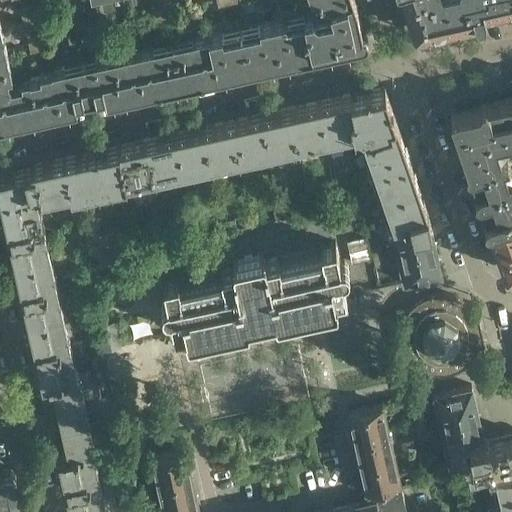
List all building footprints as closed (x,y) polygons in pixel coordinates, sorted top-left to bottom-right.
[(362,31),(356,4),(354,0),(341,0),(329,4),(332,14),(337,17),(340,29),(335,30),(339,46),(363,41),(364,40),(365,39),(366,39),(367,38),(367,37),(367,35),(367,34),(366,33),(366,32),(364,31),(363,31),(362,31)] [(465,0),(404,0),(415,31),(470,19),(465,0)] [(493,7),(491,0),(465,0),(470,19),(484,15),(485,9),(493,7)] [(339,46),(335,30),(340,29),(337,17),(332,14),(322,16),(318,13),(308,15),(309,19),(316,51),(339,46)] [(316,51),(309,19),(292,23),(291,19),(276,22),(285,59),(304,55),(303,54),(316,51)] [(285,59),(276,22),(262,25),(263,29),(243,34),(250,67),(285,59)] [(250,67),(243,34),(222,38),(221,34),(207,37),(215,75),(250,67)] [(215,75),(207,37),(192,40),(193,44),(173,49),(181,82),(215,75)] [(0,85),(9,84),(4,63),(9,62),(6,49),(0,50),(0,85)] [(181,82),(173,49),(153,53),(152,49),(138,52),(146,90),(181,82)] [(146,90),(138,52),(123,56),(124,60),(107,64),(110,78),(117,77),(121,95),(146,90)] [(121,95),(117,77),(110,78),(107,64),(106,59),(95,62),(95,66),(85,68),(88,83),(81,85),(85,103),(121,95)] [(85,103),(81,85),(88,83),(85,68),(65,73),(64,69),(52,71),(53,73),(61,109),(85,103)] [(61,109),(53,73),(40,76),(40,79),(30,81),(28,85),(24,86),(22,90),(28,116),(61,109)] [(0,122),(28,116),(22,90),(11,93),(9,84),(0,85),(0,122)] [(397,123),(384,86),(351,94),(355,114),(350,115),(353,127),(360,126),(363,134),(397,123)] [(353,127),(350,115),(355,114),(351,94),(318,101),(326,138),(350,132),(353,127)] [(511,136),(511,97),(487,103),(486,101),(485,100),(484,100),(482,100),(481,101),(480,102),(479,103),(479,104),(479,105),(457,109),(456,109),(455,109),(454,109),(454,110),(451,111),(450,112),(450,113),(451,115),(451,116),(451,117),(451,118),(452,119),(461,143),(491,137),(496,140),(511,136)] [(326,138),(318,101),(262,113),(270,150),(326,138)] [(270,150),(262,113),(238,119),(243,139),(238,140),(242,156),(270,150)] [(242,156),(238,140),(243,139),(238,119),(201,127),(205,147),(210,146),(213,162),(242,156)] [(405,146),(397,123),(363,134),(360,140),(370,167),(390,160),(387,152),(405,146)] [(213,162),(210,146),(205,147),(201,127),(121,145),(129,181),(213,162)] [(507,158),(505,152),(500,150),(496,140),(491,137),(461,143),(467,162),(466,162),(464,163),(464,164),(463,165),(463,166),(463,167),(464,168),(465,169),(466,170),(467,170),(468,170),(470,169),(470,171),(503,159),(507,158)] [(129,181),(121,145),(65,157),(72,188),(73,194),(89,190),(88,184),(100,182),(112,179),(113,185),(129,181)] [(419,185),(405,146),(387,152),(390,160),(370,167),(378,190),(398,183),(401,192),(419,185)] [(72,188),(65,157),(31,164),(31,168),(0,174),(0,195),(1,198),(20,194),(24,211),(36,208),(33,196),(72,188)] [(511,171),(511,169),(507,171),(503,159),(470,171),(485,213),(511,203),(511,171)] [(427,209),(419,185),(401,192),(398,183),(378,190),(388,220),(390,227),(411,219),(409,215),(427,209)] [(50,273),(43,241),(49,239),(43,213),(36,208),(24,211),(20,194),(1,198),(22,293),(59,285),(56,271),(50,273)] [(511,236),(511,203),(485,213),(485,214),(484,215),(483,215),(482,216),(481,217),(481,218),(482,220),(482,221),(483,221),(483,222),(484,222),(486,222),(488,222),(495,242),(511,236)] [(435,243),(427,209),(409,215),(411,219),(390,227),(396,252),(435,243)] [(248,224),(247,216),(232,219),(234,228),(248,224)] [(149,228),(146,217),(140,218),(142,229),(149,228)] [(200,237),(197,221),(186,224),(190,239),(200,237)] [(511,236),(495,242),(502,264),(502,265),(502,266),(502,267),(503,268),(504,270),(505,270),(505,271),(506,271),(508,270),(509,271),(510,271),(511,271),(511,270),(511,269),(511,236)] [(347,294),(342,273),(346,272),(348,269),(346,261),(343,259),(339,260),(335,241),(321,245),(323,254),(280,263),(279,257),(266,260),(265,253),(233,260),(234,267),(222,270),(223,276),(181,285),(178,276),(164,279),(168,298),(164,298),(162,302),(164,310),(167,312),(171,311),(176,332),(177,334),(178,334),(178,330),(185,328),(187,335),(248,322),(248,318),(249,318),(250,316),(258,316),(265,314),(271,312),(273,313),(274,312),(275,312),(276,316),(336,302),(336,295),(344,293),(345,297),(346,297),(346,294),(347,294)] [(441,273),(435,243),(396,252),(402,282),(441,273)] [(75,357),(69,330),(64,332),(56,299),(62,298),(59,285),(22,293),(42,381),(49,380),(73,374),(69,358),(75,357)] [(484,344),(477,313),(475,304),(473,304),(471,304),(470,304),(468,304),(467,303),(465,301),(462,299),(458,297),(455,296),(452,295),(449,294),(446,293),(443,293),(440,293),(437,293),(432,294),(429,295),(426,296),(423,297),(420,298),(416,301),(414,303),(412,305),(409,309),(407,311),(405,314),(404,317),(403,320),(402,323),(401,326),(401,328),(401,331),(401,334),(401,337),(401,339),(402,342),(402,343),(403,346),(404,348),(405,351),(407,353),(409,356),(410,357),(413,361),(415,363),(417,364),(420,366),(423,368),(428,370),(432,371),(437,372),(440,372),(445,372),(448,371),(452,370),(457,368),(459,367),(463,364),(466,362),(469,359),(472,355),(474,353),(476,350),(477,348),(477,347),(479,345),(480,345),(483,344),(484,344)] [(119,344),(114,322),(99,325),(104,347),(119,344)] [(87,410),(86,402),(79,373),(73,374),(49,380),(49,381),(52,381),(59,417),(63,433),(68,452),(65,453),(65,454),(90,448),(95,447),(89,417),(87,410)] [(478,414),(471,384),(432,393),(439,423),(478,414)] [(382,422),(378,405),(349,411),(354,437),(388,430),(386,421),(382,422)] [(484,441),(483,435),(478,414),(439,423),(447,460),(465,456),(464,452),(471,450),(469,444),(484,441)] [(390,456),(386,440),(390,439),(388,430),(354,437),(360,463),(390,456)] [(511,461),(511,434),(491,439),(490,438),(489,437),(488,436),(487,436),(486,435),(485,435),(484,435),(483,435),(484,441),(469,444),(471,450),(464,452),(465,456),(467,465),(486,461),(487,467),(492,466),(511,461)] [(190,473),(185,448),(185,447),(155,454),(159,471),(155,472),(157,481),(190,473)] [(102,477),(99,463),(93,465),(90,448),(65,454),(58,455),(65,485),(102,477)] [(400,481),(397,471),(393,472),(390,456),(360,463),(366,489),(373,487),(400,481)] [(511,461),(492,466),(499,498),(511,495),(511,461)] [(0,506),(20,502),(15,480),(15,478),(16,477),(16,475),(16,474),(15,473),(15,471),(14,470),(12,469),(10,467),(8,467),(6,467),(4,468),(2,469),(0,470),(0,506)] [(127,471),(119,473),(121,483),(129,481),(127,471)] [(196,499),(190,473),(157,481),(159,490),(163,489),(166,505),(196,499)] [(81,511),(103,507),(99,491),(105,490),(102,477),(65,485),(70,511),(81,511)] [(406,511),(400,481),(373,487),(375,498),(378,511),(406,511)] [(511,511),(511,495),(499,498),(502,511),(511,511)] [(378,511),(375,498),(350,504),(351,511),(378,511)] [(198,511),(196,499),(166,505),(167,511),(198,511)] [(21,511),(20,502),(0,506),(0,511),(21,511)]
